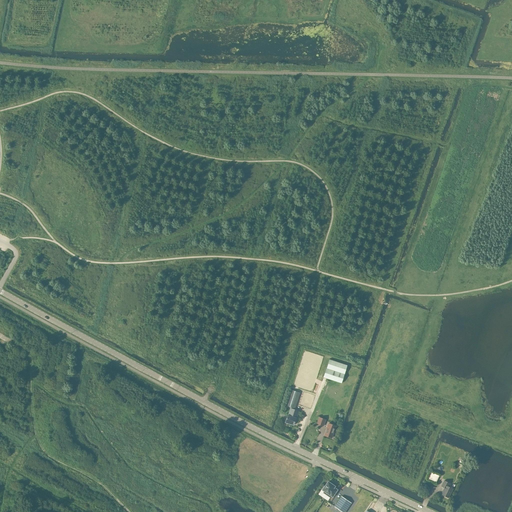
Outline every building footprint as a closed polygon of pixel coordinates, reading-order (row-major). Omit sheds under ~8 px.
[(347,365),(329,359),(323,377),(341,383),(347,365)] [(288,399),(297,401),(299,393),(291,390),(288,399)] [(296,418),(299,411),(290,408),(288,415),(287,415),(285,422),(293,425),(296,418)] [(331,438),(336,426),(328,423),(324,435),(331,438)] [(448,498),(452,489),(448,487),(450,483),(444,481),(441,486),(444,488),(441,494),(448,498)] [(324,491),(323,493),(331,499),(337,490),(334,487),(335,486),(328,482),(325,486),(324,486),(321,490),(324,491)] [(341,496),(334,506),(342,511),(344,511),(351,503),(341,496)]
